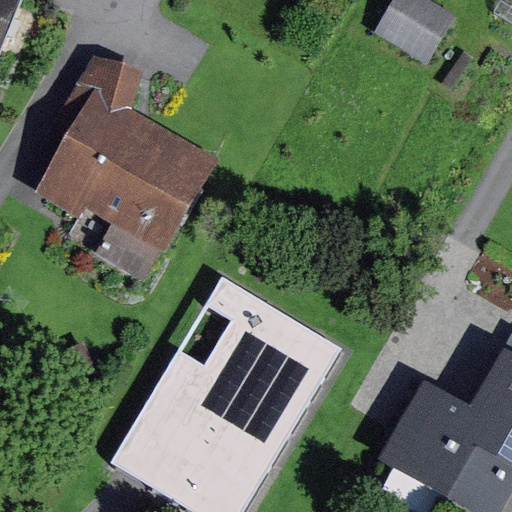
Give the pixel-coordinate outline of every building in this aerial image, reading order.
[(0,0),(0,75),(30,0),(0,0)] [(467,25),(427,0),(404,0),(382,36),(438,71),(467,25)] [(226,167),(141,117),(153,82),(100,66),(49,139),(73,146),(34,205),(150,292),(226,167)] [(226,282),(115,468),(189,511),(254,511),(348,354),(226,282)] [(427,394),(380,470),(447,511),(509,511),(511,510),(511,353),(470,421),(427,394)]
